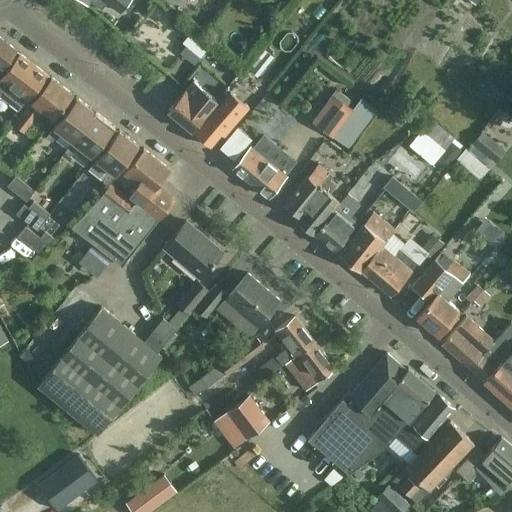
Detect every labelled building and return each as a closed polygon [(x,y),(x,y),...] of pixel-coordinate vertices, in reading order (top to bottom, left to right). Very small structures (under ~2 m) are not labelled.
[(82,0),(88,4),(90,1),(101,9),(107,1),(120,11),(128,0),(82,0)] [(189,34),(183,42),(201,57),(207,49),(189,34)] [(0,69),(15,50),(0,38),(0,69)] [(264,49),(247,70),(255,77),(273,56),(264,49)] [(27,98),(47,74),(19,52),(0,75),(0,77),(0,78),(0,77),(0,95),(17,108),(26,98),(27,98)] [(61,108),(73,93),(50,76),(12,123),(23,132),(41,110),(52,119),(61,108)] [(192,80),(187,86),(167,110),(191,130),(216,100),(192,80)] [(230,90),(195,133),(210,146),(219,134),(222,137),(248,106),(230,90)] [(331,95),(312,121),(348,148),(377,109),(360,97),(351,110),(331,95)] [(72,140),(95,111),(76,96),(45,136),(50,139),(61,131),(72,140)] [(91,155),(114,125),(95,111),(72,140),(64,150),(69,154),(80,146),(91,155)] [(419,131),(406,146),(430,166),(452,140),(432,123),(419,131)] [(233,159),(250,139),(236,127),(219,147),(233,159)] [(107,184),(138,144),(119,129),(96,158),(108,168),(102,180),(107,184)] [(484,132),(474,144),(494,161),(505,149),(484,132)] [(249,144),(232,167),(267,195),(285,172),(283,171),(293,159),(260,133),(251,145),(249,144)] [(140,241),(173,198),(156,185),(169,169),(143,147),(123,172),(132,179),(124,189),(135,198),(133,201),(109,182),(100,194),(71,225),(121,265),(140,241)] [(317,164),(285,203),(300,215),(296,219),(313,233),(338,203),(328,194),(336,185),(329,179),(332,175),(329,172),(328,173),(317,164)] [(511,173),(501,165),(485,185),(497,194),(511,174),(511,173)] [(26,200),(34,189),(15,174),(6,185),(26,200)] [(411,195),(404,203),(412,209),(418,201),(411,195)] [(28,206),(23,203),(15,213),(37,229),(49,213),(33,200),(28,206)] [(341,205),(338,203),(313,233),(334,249),(356,223),(339,208),(341,205)] [(372,212),(337,253),(359,271),(381,244),(382,245),(387,239),(386,238),(393,229),(372,212)] [(222,250),(185,220),(163,246),(199,277),(222,250)] [(24,225),(17,235),(38,251),(54,238),(45,230),(40,237),(24,225)] [(464,228),(450,244),(468,260),(482,244),(464,228)] [(419,247),(430,256),(442,241),(432,232),(419,247)] [(381,244),(359,271),(359,272),(360,271),(361,270),(390,294),(411,269),(410,268),(415,262),(399,249),(394,255),(382,245),(381,244)] [(461,281),(444,266),(451,258),(441,250),(411,285),(429,300),(416,316),(437,334),(458,310),(445,300),(461,281)] [(247,273),(225,299),(256,325),(278,299),(247,273)] [(196,279),(177,302),(188,311),(207,288),(196,279)] [(205,315),(224,293),(214,285),(196,307),(205,315)] [(480,305),(489,294),(482,288),(473,299),(480,305)] [(101,305),(37,383),(97,432),(161,354),(156,351),(175,327),(162,316),(143,340),(101,305)] [(296,353),(314,340),(294,315),(275,331),(286,345),(274,355),(281,364),(296,352),(296,353)] [(464,315),(441,343),(470,368),(483,353),(483,352),(492,341),(493,339),(485,333),(464,315)] [(483,353),(470,368),(483,379),(511,348),(511,323),(509,321),(493,339),(492,341),(483,352),(483,353)] [(229,373),(266,345),(258,335),(221,362),(229,373)] [(334,366),(314,340),(296,353),(286,362),(306,388),(334,366)] [(27,361),(34,357),(29,347),(21,351),(27,361)] [(511,348),(483,379),(508,401),(511,396),(511,348)] [(423,411),(419,407),(434,390),(407,366),(405,369),(386,352),(350,394),(347,391),(307,437),(347,472),(384,446),(396,433),(408,419),(413,423),(423,411)] [(262,379),(280,364),(271,353),(253,368),(262,379)] [(197,394),(227,371),(220,363),(191,385),(197,394)] [(248,393),(226,410),(214,419),(233,445),(268,419),(248,393)] [(414,450),(453,406),(438,393),(423,411),(413,423),(408,419),(396,433),(414,450)] [(415,501),(472,442),(449,420),(392,479),(415,501)] [(511,484),(511,445),(500,435),(484,454),(476,446),(454,468),(466,479),(476,468),(492,485),(498,491),(499,493),(511,484)] [(77,453),(37,483),(56,509),(97,479),(77,453)] [(132,511),(144,511),(176,489),(164,473),(125,502),(132,511)] [(402,511),(411,503),(388,482),(376,495),(393,511),(402,511)] [(492,485),(484,492),(489,497),(498,491),(492,485)]
